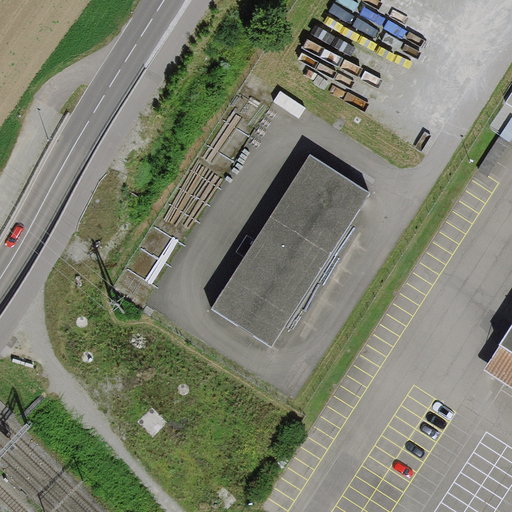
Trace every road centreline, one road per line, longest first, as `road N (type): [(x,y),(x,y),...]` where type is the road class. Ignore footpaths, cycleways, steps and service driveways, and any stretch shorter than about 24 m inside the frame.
road 1 (tertiary): [(177,0),(0,294)]
road 2 (track): [(14,315),(79,423),(173,511)]
